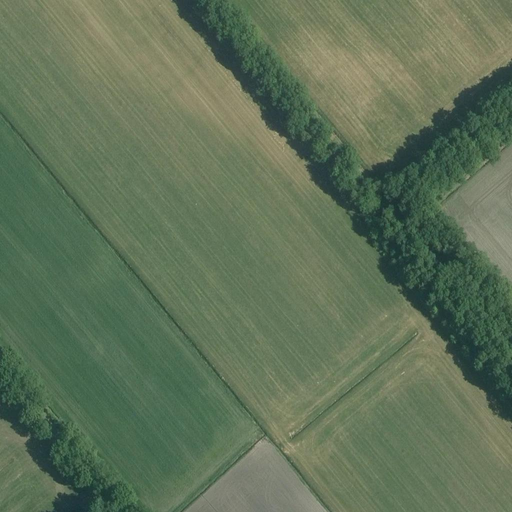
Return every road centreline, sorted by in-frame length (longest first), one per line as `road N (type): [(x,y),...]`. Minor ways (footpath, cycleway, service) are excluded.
road 1 (track): [(390,203),(359,221),(178,0)]
road 2 (track): [(390,203),(511,350)]
road 3 (tertiary): [(117,511),(0,369)]
road 4 (track): [(511,112),(390,203)]
